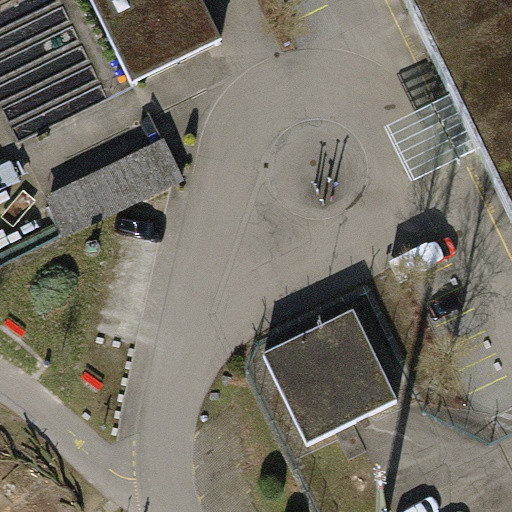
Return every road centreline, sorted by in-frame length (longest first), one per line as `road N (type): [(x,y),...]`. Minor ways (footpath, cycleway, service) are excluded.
road 1 (unclassified): [(247,206),(288,243),(342,245),(385,212),(397,159),(372,111),(321,90),(269,107),(240,152),(239,180)]
road 2 (unclassified): [(176,511),(164,478),(172,402),(247,206)]
